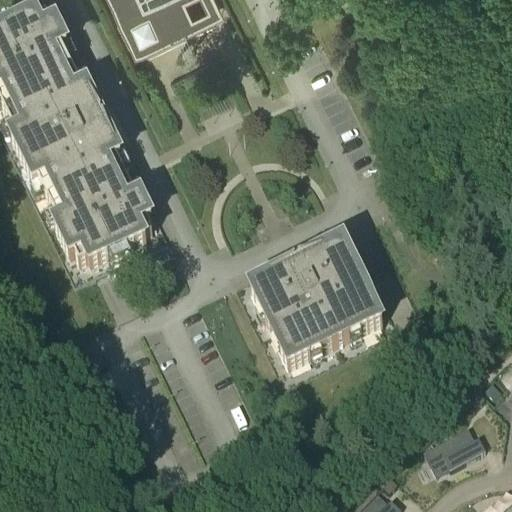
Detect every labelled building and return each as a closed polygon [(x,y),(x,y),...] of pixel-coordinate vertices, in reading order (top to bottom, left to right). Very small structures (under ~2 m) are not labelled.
[(111,0),(136,52),(221,11),(216,0),(111,0)] [(11,143),(23,167),(103,129),(97,116),(98,116),(87,94),(82,96),(63,55),(67,53),(56,30),(52,32),(47,22),(39,26),(37,22),(0,39),(0,107),(16,141),(11,143)] [(109,141),(103,129),(23,167),(34,192),(39,189),(59,230),(54,232),(70,266),(74,264),(79,274),(87,270),(90,274),(145,248),(143,243),(151,239),(146,229),(151,227),(140,204),(135,207),(116,166),(120,163),(110,141),(109,141)] [(351,270),(342,250),(248,296),(258,315),(263,313),(268,324),(263,326),(287,375),(309,364),(307,359),(317,354),(320,359),(348,345),(346,340),(356,335),(359,340),(380,329),(356,280),(351,283),(346,272),(351,270)] [(419,323),(393,271),(370,282),(396,334),(419,323)] [(106,370),(100,359),(82,367),(88,378),(106,370)] [(478,400),(469,409),(475,415),(484,406),(478,400)] [(457,440),(422,459),(429,472),(439,466),(445,478),(483,457),(477,446),(464,453),(457,440)] [(391,486),(382,495),(388,500),(397,492),(391,486)] [(377,501),(367,511),(394,511),(391,508),(388,511),(377,501)]
